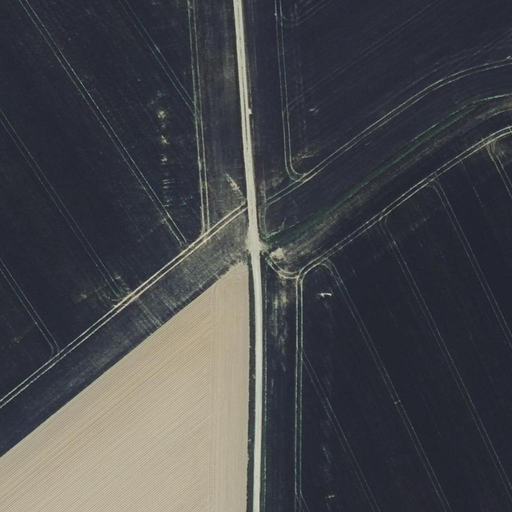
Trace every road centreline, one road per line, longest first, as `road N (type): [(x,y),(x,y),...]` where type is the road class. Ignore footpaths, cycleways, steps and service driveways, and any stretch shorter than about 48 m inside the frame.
road 1 (unclassified): [(256,511),(254,242)]
road 2 (unclassified): [(237,0),(254,242)]
